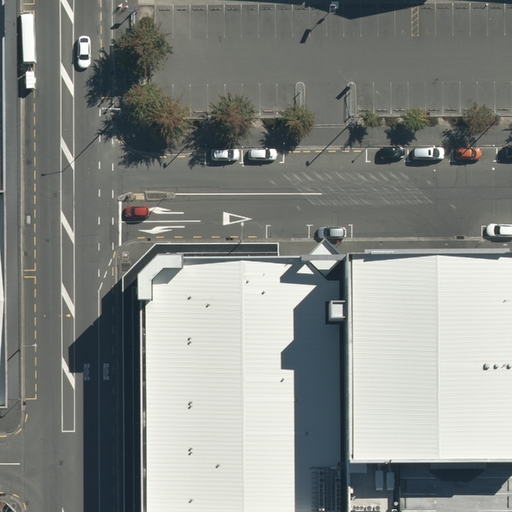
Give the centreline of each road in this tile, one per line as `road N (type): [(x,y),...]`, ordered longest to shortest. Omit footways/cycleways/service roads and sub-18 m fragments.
road 1 (unclassified): [(71,194),(511,190)]
road 2 (tertiary): [(71,194),(73,463)]
road 3 (tertiary): [(70,0),(71,194)]
